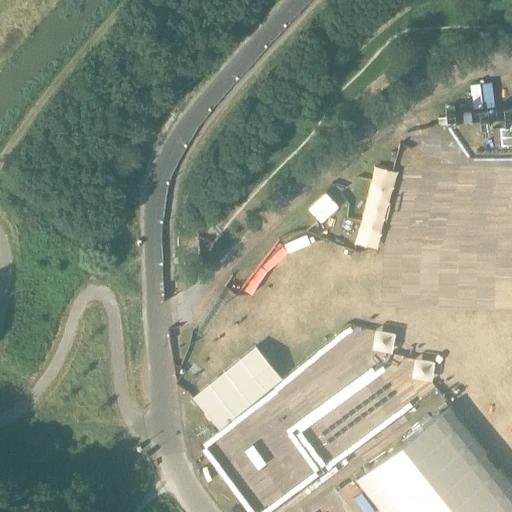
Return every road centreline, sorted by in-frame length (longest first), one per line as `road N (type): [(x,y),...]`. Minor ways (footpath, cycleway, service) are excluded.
road 1 (unclassified): [(201,511),(178,478),(162,416),(163,179),(210,100),(303,0)]
road 2 (unknown): [(97,293),(142,253),(208,234),(266,145),(325,77),(416,0)]
road 3 (track): [(0,162),(124,0)]
